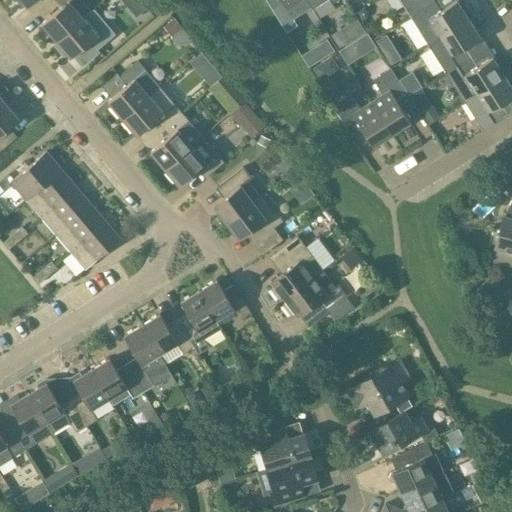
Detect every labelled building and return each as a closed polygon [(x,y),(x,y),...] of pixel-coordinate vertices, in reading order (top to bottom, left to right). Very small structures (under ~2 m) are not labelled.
[(55,0),(61,6),(42,23),(56,40),(83,17),(92,9),(84,0),(55,0)] [(299,0),(280,0),(282,2),(271,8),(286,32),(297,25),(293,18),(302,13),(295,3),(299,0)] [(307,0),(313,10),(329,0),(332,0),(333,2),(336,0),(307,0)] [(401,0),(411,15),(434,0),(401,0)] [(429,43),(468,18),(456,0),(455,0),(441,9),(435,0),(434,0),(411,15),(429,43)] [(56,40),(58,42),(54,45),(63,56),(67,53),(71,57),(75,54),(90,41),(97,49),(115,33),(108,25),(94,8),(92,9),(83,17),(56,40)] [(327,34),(345,63),(374,45),(357,16),(327,34)] [(447,72),(451,69),(471,56),(465,47),(480,37),(468,18),(429,43),(447,72)] [(387,32),(375,36),(385,63),(398,58),(387,32)] [(325,37),(300,51),(307,64),(333,50),(325,37)] [(200,50),(188,59),(207,83),(219,74),(200,50)] [(504,75),(492,56),(477,66),(471,56),(451,69),(447,72),(465,100),(475,94),(504,75)] [(122,118),(159,86),(138,60),(120,76),(127,84),(107,100),(122,118)] [(371,101),(392,134),(410,122),(393,95),(404,88),(391,68),(373,79),(382,94),(371,101)] [(252,134),(264,122),(219,75),(207,87),(252,134)] [(501,104),(511,96),(511,87),(504,75),(475,94),(465,100),(483,129),(487,126),(507,113),(501,104)] [(181,111),(159,86),(122,118),(136,135),(156,118),(163,127),(181,111)] [(392,134),(371,101),(360,108),(351,93),(332,105),(345,126),(356,119),(373,145),(392,134)] [(5,103),(0,107),(0,150),(17,136),(9,127),(19,118),(5,103)] [(150,151),(165,168),(192,145),(184,136),(195,127),(181,111),(163,127),(169,135),(150,151)] [(202,136),(192,145),(165,168),(179,185),(198,169),(205,177),(224,162),(202,136)] [(46,150),(29,165),(43,183),(61,168),(46,150)] [(25,198),(43,183),(29,165),(10,181),(25,198)] [(213,205),(226,221),(260,196),(247,179),(250,177),(243,167),(216,187),(224,197),(213,205)] [(25,198),(40,216),(76,186),(61,168),(43,183),(25,198)] [(283,180),(292,192),(305,182),(296,170),(283,180)] [(40,216),(55,234),(91,203),(76,186),(40,216)] [(260,196),(226,221),(239,238),(249,230),(256,240),(283,220),(275,210),(272,212),(260,196)] [(511,197),(501,215),(502,216),(494,247),(511,251),(511,197)] [(55,234),(70,251),(106,221),(91,203),(55,234)] [(106,221),(70,251),(85,269),(121,239),(106,221)] [(13,233),(18,240),(28,232),(22,225),(13,233)] [(18,240),(13,233),(3,241),(9,248),(18,240)] [(282,296),(284,299),(323,269),(297,235),(270,255),(283,272),(271,281),(274,285),(270,288),(278,299),(282,296)] [(42,268),(48,275),(57,267),(52,260),(42,268)] [(48,275),(42,268),(33,276),(38,283),(48,275)] [(335,286),(323,269),(284,299),(286,301),(282,304),(290,315),(294,312),(297,316),(318,300),(334,321),(356,308),(338,284),(335,286)] [(217,279),(198,290),(218,322),(225,321),(231,317),(236,311),(240,319),(251,312),(234,284),(223,290),(217,279)] [(511,301),(511,287),(503,293),(509,304),(511,301)] [(221,328),(218,322),(198,290),(180,301),(187,312),(177,318),(194,347),(198,354),(208,348),(203,339),(221,328)] [(160,313),(142,324),(159,353),(177,342),(183,353),(194,347),(177,318),(167,324),(160,313)] [(159,353),(142,324),(124,335),(137,356),(126,363),(143,391),(154,385),(146,372),(164,361),(159,353)] [(91,369),(108,397),(113,404),(130,394),(133,397),(143,391),(126,363),(116,369),(109,358),(91,369)] [(400,412),(404,410),(412,405),(389,365),(348,389),(355,403),(366,397),(375,413),(394,402),(400,412)] [(108,397),(91,369),(73,379),(80,391),(70,397),(87,425),(97,419),(91,408),(108,397)] [(28,393),(45,421),(52,432),(69,421),(76,432),(87,425),(70,397),(59,403),(46,382),(28,393)] [(45,421),(28,393),(10,403),(17,415),(7,421),(24,449),(34,443),(28,432),(45,421)] [(404,410),(400,412),(370,429),(383,453),(420,432),(426,442),(440,436),(433,423),(426,427),(420,417),(410,422),(404,410)] [(0,464),(24,450),(24,449),(7,421),(0,424),(0,464)] [(268,468),(310,455),(303,433),(287,438),(284,426),(252,435),(257,448),(261,447),(268,468)] [(445,446),(436,449),(442,467),(451,464),(445,446)] [(212,484),(235,474),(224,448),(181,467),(189,485),(208,476),(212,484)] [(396,481),(401,491),(443,472),(434,452),(419,458),(414,448),(390,459),(395,469),(390,472),(388,478),(396,481)] [(310,455),(268,468),(274,490),(270,491),(274,505),(305,495),(301,483),(317,478),(310,455)] [(79,474),(72,462),(44,479),(51,490),(51,491),(79,474)] [(405,502),(403,510),(408,511),(441,497),(452,492),(443,472),(401,491),(405,502)] [(171,475),(140,490),(150,510),(181,495),(171,475)] [(447,511),(441,497),(408,511),(403,510),(397,507),(394,511),(447,511)] [(381,511),(394,511),(397,507),(385,503),(381,511)]
